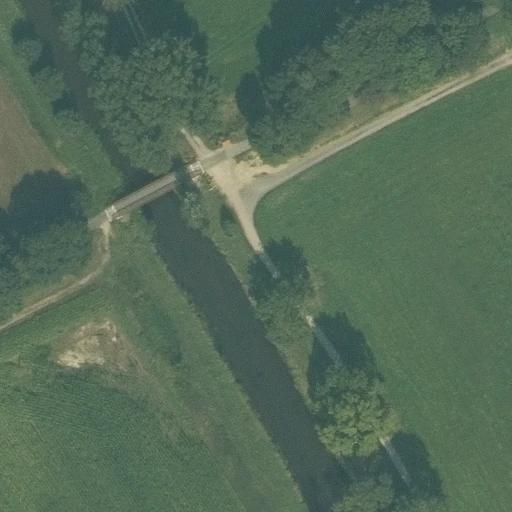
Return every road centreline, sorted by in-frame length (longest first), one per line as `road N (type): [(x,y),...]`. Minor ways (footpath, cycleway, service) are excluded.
road 1 (track): [(425,511),(209,165)]
road 2 (track): [(235,197),(511,54)]
road 3 (track): [(209,165),(110,0)]
road 4 (track): [(0,326),(97,275),(108,247),(102,222)]
